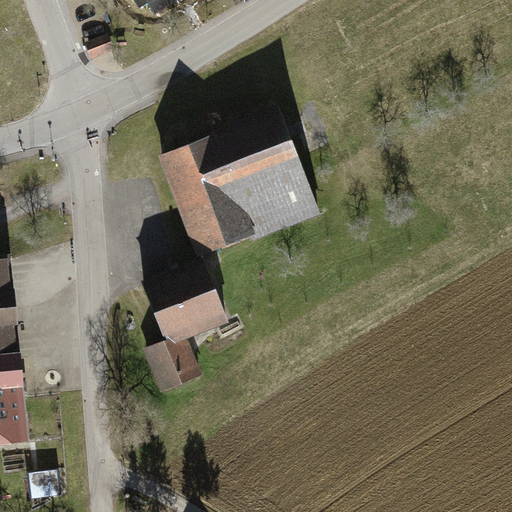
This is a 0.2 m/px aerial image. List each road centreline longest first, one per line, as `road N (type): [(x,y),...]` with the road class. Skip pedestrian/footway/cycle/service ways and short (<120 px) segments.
road 1 (residential): [(79,117),(103,470)]
road 2 (tertiary): [(79,117),(284,0)]
road 3 (residential): [(79,117),(44,0)]
